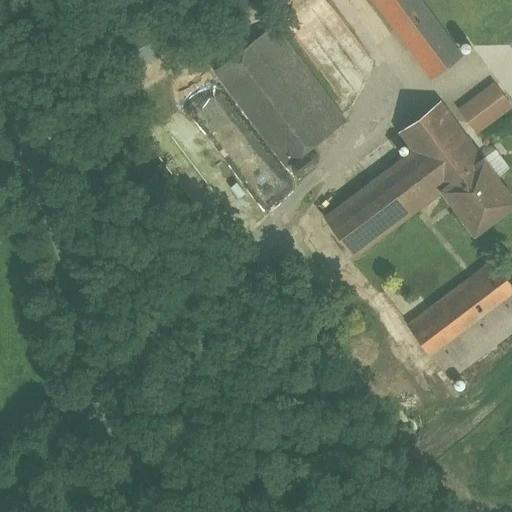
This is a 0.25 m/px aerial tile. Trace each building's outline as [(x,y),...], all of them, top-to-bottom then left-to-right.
[(462,56),(420,0),(376,0),(433,77),(462,56)] [(160,22),(117,46),(129,68),(172,43),(160,22)] [(335,107),(273,26),(258,37),(320,118),(335,107)] [(320,118),(258,37),(216,69),(288,165),(330,133),(320,118)] [(491,80),(454,107),(473,133),(511,105),(491,80)] [(511,204),(511,196),(441,101),(400,132),(413,150),(443,190),(475,233),(511,204)] [(413,150),(325,216),(356,257),(443,190),(413,150)] [(511,283),(494,259),(407,324),(448,378),(511,330),(511,283)]
